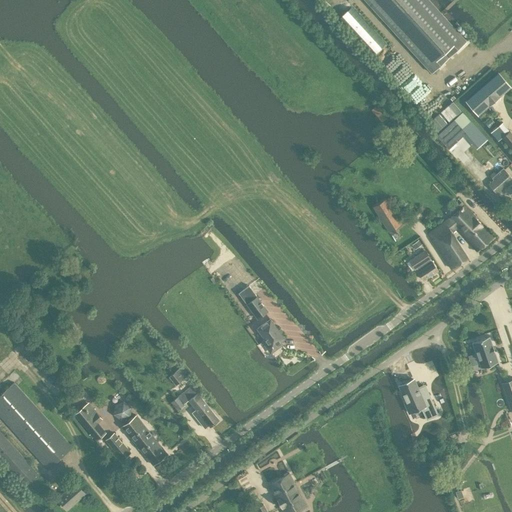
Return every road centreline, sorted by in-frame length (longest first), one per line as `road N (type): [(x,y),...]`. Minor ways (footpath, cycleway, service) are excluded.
road 1 (tertiary): [(511,235),(132,511)]
road 2 (unclassified): [(182,511),(511,273)]
